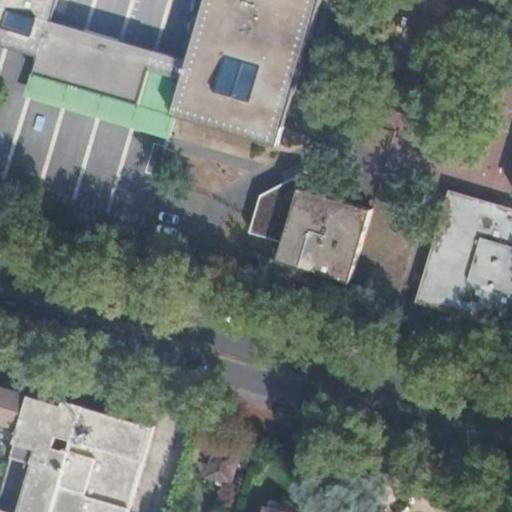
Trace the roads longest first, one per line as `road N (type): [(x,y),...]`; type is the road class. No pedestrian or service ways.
road 1 (primary): [(511,423),(0,273)]
road 2 (primary): [(0,310),(511,456)]
